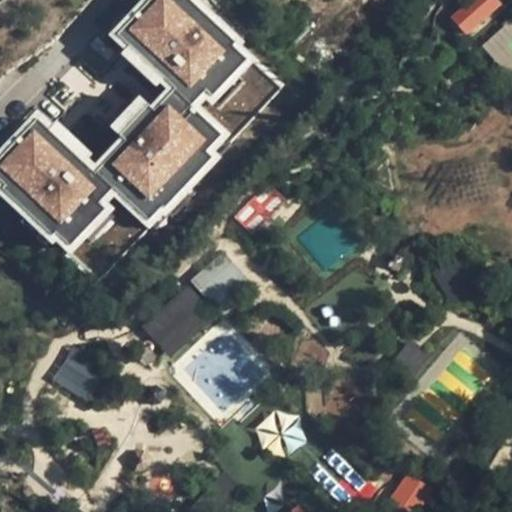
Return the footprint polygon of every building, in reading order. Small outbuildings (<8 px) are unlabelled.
[(143,0),(111,44),(135,61),(156,33),(164,39),(187,7),(177,0),(143,0)] [(498,0),(468,0),(449,12),(463,34),(503,8),(498,0)] [(511,22),(510,20),(482,45),(509,74),(511,71),(511,22)] [(122,139),(152,108),(139,95),(109,127),(122,139)] [(155,215),(216,140),(166,99),(105,174),(155,215)] [(110,191),(31,116),(0,149),(0,186),(60,243),(110,191)] [(234,217),(247,230),(267,212),(254,199),(234,217)] [(210,306),(245,281),(225,252),(189,276),(210,306)] [(186,284),(141,325),(170,357),(215,316),(186,284)] [(297,358),(322,367),(329,349),(305,340),(297,358)] [(412,340),(389,364),(409,384),(432,360),(412,340)] [(78,346),(53,375),(87,403),(112,373),(78,346)] [(416,413),(413,428),(439,433),(442,418),(416,413)] [(311,471),(354,511),(357,511),(378,490),(333,448),(311,471)] [(391,503),(415,511),(421,511),(432,485),(402,473),(391,503)]
